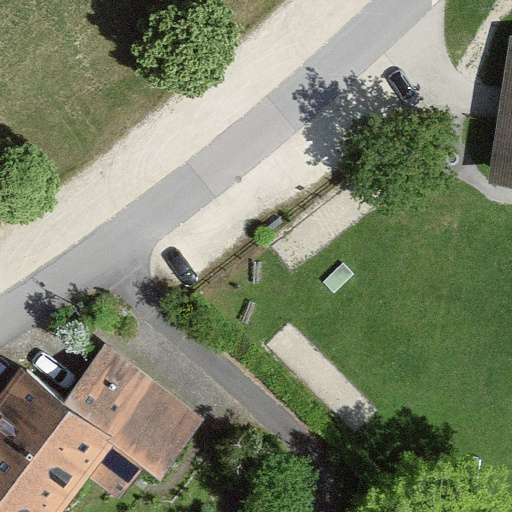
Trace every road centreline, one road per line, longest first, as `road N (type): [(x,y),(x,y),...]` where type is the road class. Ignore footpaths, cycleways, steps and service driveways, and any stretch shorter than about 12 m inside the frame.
road 1 (residential): [(401,0),(162,213),(0,319)]
road 2 (unknown): [(87,262),(283,448),(306,483),(309,511)]
